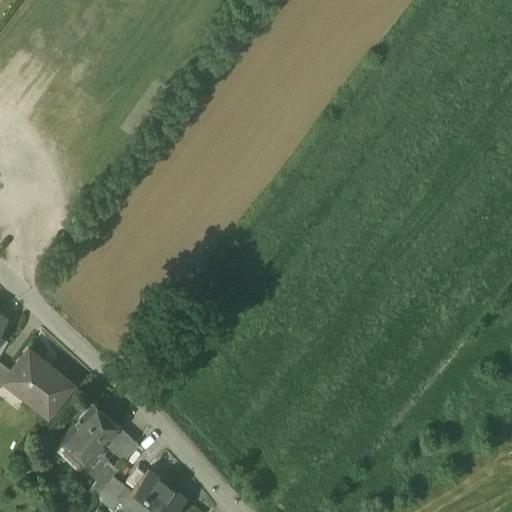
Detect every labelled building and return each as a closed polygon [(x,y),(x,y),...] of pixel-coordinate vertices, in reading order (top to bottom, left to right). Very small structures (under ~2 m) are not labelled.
[(10,369),(3,379),(4,380),(48,415),(73,383),(28,347),(10,369)] [(10,369),(0,361),(0,384),(4,380),(3,379),(10,369)] [(93,403),(60,438),(67,445),(85,463),(97,450),(105,442),(119,427),(118,427),(93,403)] [(119,427),(105,442),(124,460),(137,443),(119,426),(118,427),(119,427)] [(85,463),(67,445),(63,450),(81,467),(82,466),(85,463)] [(117,468),(97,450),(85,463),(82,466),(97,480),(89,490),(96,495),(113,475),(117,468)] [(131,489),(121,502),(133,511),(173,511),(185,497),(148,468),(131,489)] [(131,489),(113,475),(96,495),(96,496),(115,510),(121,502),(131,489)]
